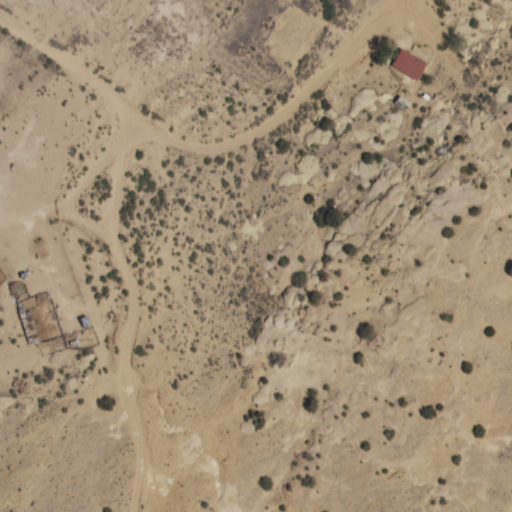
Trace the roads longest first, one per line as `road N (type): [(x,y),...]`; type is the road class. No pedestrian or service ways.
road 1 (track): [(311,511),(286,402),(280,181),(249,0)]
road 2 (residential): [(0,18),(115,98)]
